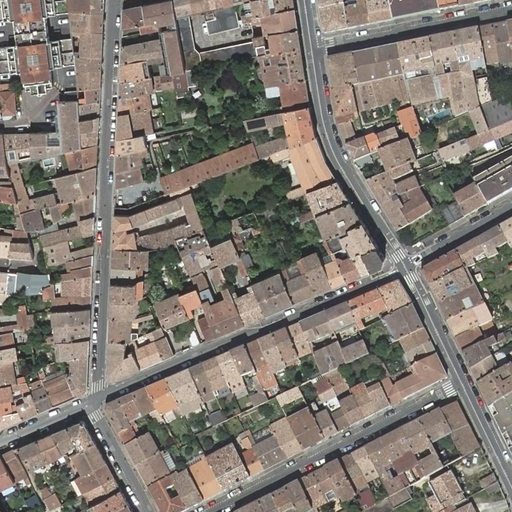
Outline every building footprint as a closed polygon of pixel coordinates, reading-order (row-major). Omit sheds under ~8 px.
[(70,12),(70,11),(68,0),(0,0),(0,20),(6,20),(11,20),(15,19),(18,45),(14,45),(9,46),(0,46),(0,73),(12,72),(17,71),(24,70),(27,90),(32,89),(33,93),(48,91),(48,87),(53,86),(51,67),(59,66),(63,66),(77,64),(76,55),(75,51),(73,38),(59,39),(55,40),(48,41),(45,15),(52,14),(56,14),(70,12)] [(68,0),(70,11),(104,13),(104,0),(68,0)] [(173,73),(186,70),(177,18),(173,0),(167,0),(144,5),(147,22),(156,21),(157,24),(160,23),(161,28),(162,38),(166,59),(168,68),(169,74),(173,73)] [(173,0),(177,18),(190,15),(194,14),(190,0),(173,0)] [(207,0),(190,0),(194,14),(205,11),(209,10),(207,0)] [(224,0),(207,0),(209,10),(226,6),(224,0)] [(242,16),(244,23),(252,21),(251,18),(279,11),(278,11),(295,8),(294,0),(252,0),(255,13),(249,14),(242,16)] [(252,0),(250,0),(246,1),(249,14),(255,13),(252,0)] [(318,0),(320,8),(344,3),(343,0),(318,0)] [(348,29),(370,24),(364,0),(358,0),(348,2),(349,7),(345,8),(348,29)] [(364,0),(370,24),(392,20),(387,0),(364,0)] [(411,16),(441,10),(439,0),(387,0),(392,20),(411,16)] [(439,0),(441,10),(458,6),(456,0),(439,0)] [(324,33),(348,29),(345,8),(344,3),(320,8),(323,33),(324,33)] [(209,10),(205,11),(209,34),(240,27),(240,24),(235,4),(226,6),(209,10)] [(123,36),(161,28),(160,23),(157,24),(156,21),(147,22),(144,5),(124,9),(124,10),(123,36)] [(251,18),(252,21),(252,24),(264,22),(271,21),(271,24),(270,23),(270,25),(271,34),(298,28),(295,8),(278,11),(279,11),(251,18)] [(103,31),(104,13),(70,11),(70,12),(72,30),(103,31)] [(177,18),(186,70),(196,69),(245,58),(248,58),(258,55),(255,41),(200,53),(195,48),(190,15),(177,18)] [(511,42),(508,22),(493,25),(499,54),(499,56),(500,61),(501,64),(511,61),(511,42)] [(493,25),(478,28),(484,57),(499,54),(493,25)] [(254,37),(255,41),(258,55),(260,55),(301,46),(298,28),(271,34),(270,34),(271,37),(272,47),(267,48),(265,39),(264,35),(263,35),(254,37)] [(478,28),(463,31),(472,71),(475,70),(477,69),(478,68),(476,63),(481,62),(482,66),(484,68),(486,68),(486,64),(484,57),(478,28)] [(102,56),(103,31),(72,30),(73,34),(81,34),(80,51),(75,51),(76,55),(102,56)] [(479,135),(511,122),(511,109),(508,97),(505,98),(494,103),(493,97),(488,77),(477,79),(478,85),(479,88),(476,89),(475,86),(473,74),(472,71),(463,31),(453,33),(462,72),(468,111),(479,135)] [(452,75),(462,72),(453,33),(429,38),(437,76),(437,78),(445,76),(443,65),(450,63),(452,75)] [(149,63),(166,59),(162,38),(122,46),(121,64),(148,59),(149,63)] [(429,38),(398,44),(405,74),(406,82),(437,76),(429,38)] [(398,44),(354,53),(359,84),(365,83),(378,80),(391,77),(405,74),(398,44)] [(301,46),(260,55),(261,59),(264,58),(269,82),(266,82),(267,86),(306,78),(301,46)] [(327,59),(332,89),(352,85),(359,84),(354,53),(328,58),(327,59)] [(499,54),(484,57),(486,64),(500,61),(499,56),(499,54)] [(101,70),(102,56),(76,55),(77,64),(78,72),(101,70)] [(264,58),(261,59),(266,82),(269,82),(264,58)] [(151,76),(149,63),(148,59),(121,64),(121,81),(148,77),(151,76)] [(443,65),(445,76),(452,75),(450,63),(443,65)] [(196,69),(186,70),(173,73),(175,88),(177,98),(191,96),(189,86),(199,85),(196,69)] [(101,86),(101,70),(78,72),(79,89),(101,86)] [(454,117),(468,111),(462,72),(452,75),(445,76),(437,78),(437,76),(406,82),(410,97),(412,104),(413,107),(425,103),(449,98),(454,117)] [(175,88),(173,73),(169,74),(163,75),(162,75),(162,77),(165,77),(166,85),(162,86),(163,90),(167,89),(175,88)] [(359,84),(352,85),(358,111),(371,108),(384,104),(396,101),(406,98),(410,97),(406,82),(405,74),(391,77),(378,80),(365,83),(359,84)] [(121,81),(120,98),(149,92),(151,92),(148,77),(121,81)] [(278,112),(310,105),(306,78),(267,86),(268,96),(282,94),(284,105),(281,106),(281,107),(277,108),(278,112)] [(2,117),(2,119),(10,119),(13,116),(13,113),(16,113),(14,91),(12,92),(11,89),(6,89),(6,84),(0,84),(0,89),(1,101),(2,117)] [(352,85),(332,89),(336,117),(358,111),(352,85)] [(100,101),(101,86),(79,89),(80,101),(80,104),(100,101)] [(80,101),(79,89),(66,90),(67,99),(60,100),(60,102),(61,102),(80,101)] [(120,98),(119,114),(152,109),(149,92),(120,98)] [(504,93),(493,97),(494,103),(505,98),(504,93)] [(61,102),(60,102),(62,130),(61,130),(63,151),(67,150),(83,147),(82,131),(81,120),(80,104),(80,101),(61,102)] [(99,116),(100,101),(80,104),(81,120),(99,116)] [(290,136),(292,146),(317,137),(310,105),(278,112),(255,117),(245,119),(247,125),(248,129),(249,129),(252,129),(287,121),(290,136)] [(118,139),(145,134),(154,132),(153,129),(150,113),(155,112),(158,114),(162,113),(160,107),(157,108),(152,109),(119,114),(118,139)] [(403,125),(409,140),(422,134),(413,107),(398,112),(403,125)] [(99,128),(99,116),(81,120),(82,131),(99,128)] [(338,122),(346,145),(356,141),(350,122),(349,119),(338,122)] [(511,122),(479,135),(440,151),(444,161),(511,133),(511,122)] [(371,154),(379,152),(383,150),(402,142),(404,141),(409,140),(403,125),(398,127),(395,128),(377,135),(374,134),(365,138),(371,154)] [(98,143),(99,128),(82,131),(83,147),(98,143)] [(254,143),(259,158),(262,157),(292,146),(290,136),(259,146),(252,129),(249,129),(251,136),(254,143)] [(47,155),(60,152),(63,151),(61,130),(31,132),(32,159),(37,157),(47,155)] [(0,184),(14,186),(9,170),(8,164),(3,134),(3,133),(0,132),(0,184)] [(8,164),(18,162),(32,159),(31,132),(3,134),(8,164)] [(146,140),(147,140),(146,137),(145,137),(145,134),(118,139),(118,154),(140,148),(147,145),(146,140)] [(292,146),(262,157),(264,162),(273,159),(274,161),(291,155),(304,187),(288,193),(290,199),(303,194),(307,192),(338,181),(326,161),(317,137),(292,146)] [(354,161),(370,155),(371,154),(365,138),(356,141),(346,145),(354,161)] [(384,166),(388,173),(411,164),(417,161),(414,152),(413,149),(409,140),(404,141),(402,142),(383,150),(379,152),(381,158),(384,166)] [(97,166),(98,143),(83,147),(67,150),(73,173),(97,166)] [(239,149),(245,164),(259,158),(254,143),(239,149)] [(118,154),(117,172),(145,165),(144,163),(142,155),(149,152),(147,146),(147,145),(140,148),(118,154)] [(229,153),(235,168),(245,164),(239,149),(229,153)] [(73,173),(67,150),(63,151),(60,152),(66,175),(73,173)] [(220,156),(226,171),(235,168),(229,153),(220,156)] [(354,161),(359,169),(373,163),(370,155),(354,161)] [(209,160),(216,175),(226,171),(220,156),(209,160)] [(471,167),(477,164),(475,158),(469,161),(471,167)] [(488,204),(511,190),(511,158),(474,180),(476,184),(488,204)] [(200,163),(206,179),(216,175),(209,160),(200,163)] [(15,189),(25,186),(18,162),(8,164),(9,170),(14,186),(15,189)] [(186,186),(189,185),(206,179),(200,163),(180,171),(186,186)] [(367,182),(381,204),(397,197),(407,193),(422,187),(420,183),(417,176),(396,185),(394,180),(414,171),(411,164),(388,173),(367,182)] [(117,172),(116,188),(144,180),(143,176),(141,169),(141,168),(145,167),(145,165),(117,172)] [(96,193),(97,166),(73,173),(66,175),(56,178),(60,192),(55,194),(57,203),(59,203),(67,201),(73,199),(96,193)] [(180,171),(170,175),(176,190),(186,186),(180,171)] [(166,194),(171,192),(176,190),(170,175),(160,179),(162,184),(166,194)] [(424,186),(436,181),(434,178),(420,183),(422,187),(424,186)] [(351,201),(338,181),(307,192),(309,197),(311,196),(317,194),(322,208),(316,210),(314,211),(316,216),(317,216),(351,201)] [(18,202),(15,189),(14,186),(0,184),(0,199),(15,201),(18,202)] [(465,216),(488,204),(476,184),(459,194),(456,189),(452,192),(455,196),(457,201),(465,216)] [(32,190),(31,185),(25,186),(15,189),(18,202),(21,213),(32,210),(30,205),(26,192),(32,190)] [(181,196),(192,192),(189,185),(186,186),(176,190),(171,192),(173,199),(178,197),(181,196)] [(401,210),(410,225),(433,210),(429,201),(423,191),(426,190),(424,186),(422,187),(407,193),(412,202),(403,207),(404,208),(401,210)] [(37,209),(39,208),(50,205),(57,203),(55,194),(55,192),(33,198),(35,204),(30,205),(32,210),(37,209)] [(187,214),(198,211),(192,192),(181,196),(185,207),(187,214)] [(95,210),(96,193),(73,199),(77,215),(95,210)] [(397,197),(403,207),(412,202),(407,193),(397,197)] [(311,196),(316,210),(322,208),(317,194),(311,196)] [(181,208),(178,197),(173,199),(161,203),(165,214),(181,208)] [(381,204),(397,232),(410,225),(401,210),(404,208),(403,207),(397,197),(381,204)] [(437,208),(433,199),(429,201),(433,210),(437,208)] [(70,212),(67,201),(59,203),(62,214),(70,212)] [(363,222),(351,201),(317,216),(319,221),(329,217),(334,230),(324,235),(326,239),(363,222)] [(455,222),(465,216),(457,201),(447,207),(447,208),(441,211),(446,220),(449,226),(455,222)] [(62,214),(59,203),(57,203),(50,205),(53,217),(62,214)] [(165,214),(161,203),(145,209),(149,220),(165,214)] [(267,207),(255,211),(257,218),(276,211),(272,205),(267,207)] [(24,224),(26,230),(37,230),(44,228),(39,208),(37,209),(32,210),(21,213),(22,216),(24,224)] [(149,220),(145,209),(130,215),(133,226),(149,220)] [(81,219),(95,216),(95,210),(77,215),(78,220),(81,219)] [(191,234),(205,229),(198,211),(187,214),(190,221),(192,227),(188,228),(191,234)] [(227,222),(233,238),(238,250),(244,247),(241,240),(242,239),(239,232),(252,227),(255,234),(263,231),(257,218),(255,211),(227,222)] [(298,217),(301,222),(316,216),(314,211),(298,217)] [(133,226),(130,215),(115,214),(114,231),(114,236),(114,248),(138,249),(135,233),(135,232),(128,233),(126,228),(133,226)] [(82,224),(85,235),(94,233),(95,216),(81,219),(82,224)] [(301,222),(298,223),(300,229),(319,221),(317,216),(316,216),(301,222)] [(283,224),(285,229),(298,223),(301,222),(298,217),(283,224)] [(329,217),(319,221),(324,235),(334,230),(329,217)] [(509,243),(511,241),(511,219),(499,226),(508,242),(509,243)] [(176,239),(191,234),(188,228),(186,222),(172,227),(176,239)] [(378,246),(363,222),(326,239),(325,240),(330,250),(330,252),(334,250),(345,245),(350,244),(350,246),(351,246),(351,247),(352,247),(353,247),(354,247),(357,253),(354,254),(363,274),(372,270),(364,252),(378,246)] [(59,230),(62,241),(85,235),(82,224),(79,225),(59,230)] [(486,253),(489,258),(499,254),(496,249),(508,242),(499,226),(478,238),(486,253)] [(155,248),(179,244),(176,239),(172,227),(150,233),(155,248)] [(242,239),(255,234),(252,227),(239,232),(242,239)] [(0,240),(12,241),(13,229),(8,229),(7,235),(0,234),(0,240)] [(12,241),(10,257),(34,259),(29,242),(27,234),(26,230),(13,229),(12,241)] [(212,247),(205,229),(191,234),(176,239),(179,244),(184,258),(187,265),(197,288),(203,303),(204,305),(209,302),(215,300),(201,269),(199,265),(214,259),(215,263),(217,266),(220,265),(219,264),(212,247)] [(41,246),(44,245),(62,241),(59,230),(46,233),(38,235),(40,242),(41,246)] [(149,249),(155,248),(150,233),(140,237),(138,232),(135,233),(138,249),(148,249),(149,249)] [(324,235),(313,239),(315,244),(325,240),(326,239),(324,235)] [(212,247),(219,264),(236,257),(237,259),(244,276),(248,274),(246,270),(240,254),(238,250),(233,238),(212,247)] [(455,251),(466,269),(468,268),(476,264),(474,259),(486,253),(478,238),(455,251)] [(0,255),(10,256),(10,257),(12,241),(0,240),(0,255)] [(62,241),(44,245),(48,267),(66,262),(72,260),(80,258),(93,255),(94,246),(69,254),(69,257),(64,258),(61,244),(62,244),(62,241)] [(337,258),(339,257),(339,255),(348,250),(345,245),(334,250),(337,258)] [(386,259),(378,246),(364,252),(372,270),(383,266),(386,259)] [(138,249),(114,248),(113,266),(142,267),(143,267),(144,252),(147,252),(149,252),(149,249),(148,249),(138,249)] [(333,287),(347,281),(337,258),(334,250),(330,252),(331,253),(334,260),(323,264),(333,287)] [(319,255),(318,251),(308,256),(310,260),(319,255)] [(421,271),(430,285),(466,269),(455,251),(422,270),(421,271)] [(240,254),(246,270),(253,267),(247,254),(245,255),(244,252),(240,254)] [(334,260),(331,253),(320,258),(323,264),(334,260)] [(347,281),(363,274),(354,254),(353,255),(344,259),(339,257),(337,258),(347,281)] [(92,276),(93,255),(80,258),(72,260),(66,262),(69,274),(58,276),(59,282),(65,281),(65,280),(92,276)] [(308,256),(302,259),(304,262),(317,294),(333,287),(323,264),(320,258),(319,255),(310,260),(308,256)] [(169,269),(187,265),(184,258),(166,262),(169,269)] [(201,269),(215,263),(214,259),(199,265),(201,269)] [(166,262),(159,264),(160,271),(169,269),(166,262)] [(294,304),(317,294),(304,262),(300,264),(301,266),(303,273),(289,279),(286,272),(286,270),(280,272),(281,273),(294,304)] [(220,266),(220,265),(217,266),(209,269),(217,286),(221,284),(227,282),(227,281),(220,266)] [(140,281),(142,280),(142,267),(113,266),(112,283),(134,284),(140,281)] [(303,273),(301,266),(286,272),(289,279),(303,273)] [(430,285),(439,303),(476,285),(475,282),(471,284),(465,272),(469,270),(468,268),(466,269),(430,285)] [(471,284),(475,282),(472,277),(471,275),(469,270),(465,272),(471,284)] [(6,294),(8,273),(0,271),(0,300),(14,302),(15,295),(6,294)] [(51,284),(50,276),(44,276),(8,273),(6,294),(15,295),(25,294),(44,293),(43,288),(52,285),(51,284)] [(266,315),(294,304),(281,273),(266,280),(253,285),(266,315)] [(91,294),(92,276),(65,280),(65,281),(65,294),(63,294),(63,297),(91,294)] [(142,284),(142,280),(140,281),(134,284),(112,283),(111,301),(133,301),(136,300),(137,284),(142,284)] [(249,286),(251,292),(252,294),(239,300),(238,297),(236,292),(235,292),(229,280),(227,281),(227,282),(229,286),(234,298),(245,324),(266,315),(253,285),(249,286)] [(398,281),(347,303),(359,329),(359,330),(365,328),(362,319),(382,311),(387,308),(389,312),(384,314),(379,316),(381,320),(382,320),(413,305),(411,301),(408,295),(399,281),(398,281)] [(54,283),(51,284),(52,285),(43,288),(44,293),(44,298),(53,297),(55,297),(54,283)] [(439,303),(447,321),(469,310),(481,305),(485,303),(483,300),(482,298),(482,297),(478,289),(478,288),(476,286),(476,285),(439,303)] [(217,336),(245,324),(234,298),(229,286),(223,289),(227,298),(228,301),(206,310),(206,311),(208,315),(217,336)] [(200,304),(203,303),(197,288),(180,295),(190,317),(192,322),(196,320),(191,308),(200,304)] [(154,303),(159,313),(184,303),(180,295),(180,294),(178,289),(175,290),(176,293),(154,303)] [(91,308),(91,294),(63,297),(55,297),(53,297),(54,311),(54,312),(91,308)] [(204,305),(206,310),(228,301),(227,298),(210,305),(209,302),(204,305)] [(132,318),(135,318),(135,315),(133,315),(133,301),(111,301),(110,318),(132,318)] [(159,313),(165,328),(190,317),(184,303),(159,313)] [(347,303),(326,312),(334,332),(337,338),(359,329),(347,303)] [(28,329),(26,314),(25,305),(17,306),(17,310),(19,324),(10,325),(10,326),(0,328),(0,333),(12,332),(17,331),(28,329)] [(424,328),(413,305),(382,320),(384,324),(387,322),(392,320),(398,334),(394,337),(391,338),(393,342),(400,339),(424,328)] [(447,321),(455,338),(477,327),(478,327),(489,321),(488,318),(485,320),(481,310),(483,309),(481,305),(469,310),(447,321)] [(90,322),(91,308),(54,312),(55,325),(58,325),(90,322)] [(326,312),(300,323),(309,342),(312,341),(334,332),(326,312)] [(208,315),(198,320),(207,341),(210,339),(217,336),(208,315)] [(132,322),(135,321),(135,318),(132,318),(110,318),(110,341),(127,341),(129,341),(135,339),(138,337),(138,333),(132,332),(132,322)] [(392,320),(387,322),(394,337),(398,334),(392,320)] [(478,327),(486,341),(495,337),(498,335),(491,321),(489,321),(478,327)] [(90,339),(90,322),(58,325),(59,334),(60,342),(90,339)] [(300,323),(287,329),(299,357),(312,351),(309,342),(300,323)] [(455,338),(462,352),(486,341),(478,327),(477,327),(455,338)] [(431,341),(424,328),(400,339),(406,353),(431,341)] [(152,331),(164,359),(174,355),(166,336),(162,338),(158,329),(152,331)] [(287,329),(273,334),(285,363),(295,359),(296,362),(300,360),(299,357),(287,329)] [(193,347),(201,343),(195,330),(187,333),(193,347)] [(141,369),(164,359),(152,331),(148,333),(152,342),(138,348),(135,339),(129,341),(130,344),(133,350),(141,369)] [(0,333),(0,348),(15,346),(12,332),(0,333)] [(273,334),(259,340),(273,374),(284,369),(284,368),(286,367),(286,366),(285,363),(273,334)] [(462,352),(470,369),(493,356),(489,347),(496,344),(498,343),(498,342),(503,339),(501,334),(498,335),(495,337),(486,341),(462,352)] [(56,342),(55,335),(47,338),(47,343),(54,343),(56,342)] [(313,353),(320,370),(322,375),(325,374),(330,372),(335,369),(339,368),(348,364),(342,351),(339,343),(337,338),(336,336),(332,337),(335,344),(319,351),(316,345),(314,346),(312,341),(309,342),(312,351),(313,353)] [(89,354),(90,339),(60,342),(56,342),(54,343),(54,346),(59,345),(61,345),(63,359),(72,357),(89,354)] [(259,340),(245,346),(257,374),(257,375),(264,390),(278,385),(273,374),(259,340)] [(114,380),(141,369),(133,350),(130,351),(131,354),(126,356),(126,344),(130,344),(129,341),(127,341),(110,341),(108,376),(114,380)] [(364,341),(342,351),(348,364),(349,363),(354,361),(367,354),(369,353),(364,341)] [(437,354),(431,341),(406,353),(411,362),(406,365),(407,368),(411,367),(437,354)] [(0,361),(12,360),(17,359),(15,346),(0,348),(0,361)] [(245,346),(231,352),(242,377),(253,372),(254,375),(257,374),(245,346)] [(493,356),(499,370),(510,364),(503,349),(493,356)] [(231,352),(218,358),(226,378),(229,386),(234,396),(238,394),(237,389),(236,386),(243,383),(243,380),(242,377),(231,352)] [(411,362),(406,353),(401,355),(406,365),(411,362)] [(87,389),(89,354),(72,357),(72,359),(71,373),(67,373),(76,396),(84,393),(87,389)] [(448,376),(437,354),(411,367),(415,375),(412,376),(400,382),(396,384),(397,384),(404,399),(448,376)] [(470,369),(478,383),(499,370),(493,356),(470,369)] [(68,361),(72,359),(72,357),(63,359),(61,359),(66,371),(68,371),(68,361)] [(218,358),(203,364),(211,384),(217,397),(220,395),(218,391),(229,386),(226,378),(218,358)] [(0,386),(27,382),(25,377),(18,378),(19,382),(15,382),(12,360),(0,361),(0,386)] [(478,383),(489,407),(511,392),(511,362),(510,364),(499,370),(478,383)] [(384,363),(378,366),(385,379),(389,377),(390,377),(384,363)] [(203,364),(190,370),(203,402),(217,397),(211,384),(203,364)] [(54,406),(76,396),(67,373),(48,381),(42,367),(38,369),(39,371),(42,379),(43,381),(54,406)] [(330,372),(325,374),(336,395),(349,388),(339,368),(335,369),(337,374),(332,376),(330,372)] [(190,370),(166,380),(179,406),(183,415),(186,413),(184,411),(182,406),(197,399),(199,404),(203,402),(190,370)] [(320,370),(306,375),(309,382),(311,380),(322,375),(320,370)] [(322,375),(311,380),(323,403),(336,396),(336,395),(325,374),(322,375)] [(250,396),(255,407),(256,406),(259,405),(268,400),(264,390),(257,375),(253,378),(259,393),(250,396)] [(389,377),(385,379),(379,382),(380,384),(391,406),(404,399),(397,384),(393,386),(389,377)] [(379,382),(377,378),(373,380),(376,385),(370,388),(367,383),(365,384),(367,389),(378,412),(391,406),(380,384),(379,382)] [(40,412),(54,406),(43,381),(42,379),(28,385),(32,393),(40,412)] [(166,380),(147,388),(155,404),(161,415),(173,409),(178,417),(183,415),(179,406),(166,380)] [(24,396),(32,393),(28,385),(27,382),(0,386),(0,402),(12,400),(11,390),(14,390),(21,389),(24,396)] [(365,383),(350,390),(352,395),(365,419),(378,412),(367,389),(365,384),(365,383)] [(282,394),(277,397),(285,413),(287,417),(288,418),(290,417),(285,405),(303,396),(298,387),(295,388),(282,394)] [(142,411),(144,415),(154,410),(155,414),(159,421),(163,419),(161,415),(155,404),(147,388),(133,394),(142,411)] [(511,392),(489,407),(499,428),(511,419),(511,392)] [(23,419),(40,412),(32,393),(24,396),(26,401),(17,405),(18,408),(19,411),(23,419)] [(133,394),(117,401),(127,419),(129,423),(144,415),(142,411),(133,394)] [(351,425),(365,419),(352,395),(339,401),(340,404),(351,425)] [(182,406),(184,411),(199,404),(197,399),(182,406)] [(245,402),(249,410),(255,407),(251,399),(245,402)] [(0,402),(0,415),(19,411),(18,408),(12,410),(11,403),(16,402),(14,400),(12,400),(0,402)] [(116,427),(126,446),(138,439),(129,423),(127,419),(117,401),(108,405),(106,409),(116,427)] [(439,456),(444,467),(478,448),(454,401),(438,409),(450,434),(432,444),(435,449),(437,453),(439,456)] [(338,432),(351,425),(340,404),(327,410),(338,432)] [(303,450),(325,439),(312,415),(310,409),(309,408),(290,417),(288,418),(303,450)] [(325,439),(338,432),(327,410),(321,413),(320,411),(315,414),(312,408),(310,409),(312,415),(325,439)] [(438,409),(420,419),(432,444),(450,434),(438,409)] [(211,420),(213,426),(222,423),(227,420),(224,415),(222,410),(209,415),(211,420)] [(19,411),(0,415),(0,428),(23,419),(19,411)] [(287,458),(303,450),(288,418),(287,417),(280,421),(270,426),(287,458)] [(420,419),(401,428),(413,451),(415,454),(418,453),(430,447),(432,450),(435,449),(432,444),(420,419)] [(511,419),(499,428),(506,442),(511,437),(511,419)] [(83,421),(68,427),(76,443),(80,450),(95,442),(92,435),(84,421),(83,421)] [(265,470),(287,458),(270,426),(267,427),(271,437),(256,444),(251,435),(248,437),(265,470)] [(68,427),(52,434),(63,454),(66,453),(64,449),(72,445),(76,452),(80,450),(76,443),(68,427)] [(388,498),(394,509),(413,499),(410,494),(413,493),(410,486),(426,477),(420,466),(419,463),(415,454),(413,451),(401,428),(381,438),(392,459),(393,462),(395,465),(401,478),(406,488),(391,496),(388,498)] [(126,446),(137,466),(159,453),(149,433),(138,439),(126,446)] [(248,437),(246,433),(240,436),(245,446),(249,448),(251,451),(242,456),(241,452),(238,453),(250,477),(265,470),(248,437)] [(52,434),(38,440),(49,462),(50,463),(64,455),(63,454),(52,434)] [(381,438),(365,446),(376,466),(376,467),(389,461),(390,464),(392,466),(395,465),(393,462),(392,459),(381,438)] [(38,440),(19,448),(31,471),(49,462),(38,440)] [(95,442),(80,450),(76,452),(73,454),(84,474),(106,462),(95,442)] [(208,453),(205,454),(207,459),(224,491),(250,477),(238,453),(233,444),(210,456),(208,453)] [(365,446),(352,453),(362,473),(376,466),(365,446)] [(1,455),(2,456),(15,481),(15,482),(23,478),(27,484),(30,483),(14,450),(13,449),(1,455)] [(162,457),(172,475),(173,474),(178,472),(166,450),(163,451),(165,455),(162,457)] [(137,466),(148,487),(170,476),(172,475),(162,457),(165,455),(163,451),(159,453),(137,466)] [(352,453),(339,460),(356,495),(364,511),(377,504),(371,491),(362,495),(359,490),(358,491),(357,489),(367,484),(364,476),(362,473),(352,453)] [(420,466),(426,477),(444,467),(439,456),(437,453),(422,461),(419,463),(420,466)] [(50,463),(52,466),(66,459),(66,458),(64,455),(50,463)] [(2,456),(0,457),(0,488),(15,481),(2,456)] [(188,471),(204,501),(224,491),(207,459),(187,469),(188,471)] [(339,460),(325,467),(339,495),(343,502),(356,495),(339,460)] [(376,467),(377,469),(378,470),(390,464),(389,461),(376,467)] [(49,462),(31,471),(33,476),(52,466),(50,463),(49,462)] [(84,474),(77,478),(76,479),(83,493),(114,476),(106,462),(84,474)] [(376,466),(362,473),(364,476),(377,469),(376,467),(376,466)] [(325,467),(312,474),(326,501),(339,495),(325,467)] [(180,495),(188,509),(204,501),(188,471),(187,469),(174,477),(173,474),(172,475),(170,476),(174,484),(180,495)] [(371,491),(377,504),(388,498),(391,496),(379,473),(378,470),(377,469),(364,476),(367,484),(371,491)] [(385,469),(379,473),(391,496),(406,488),(401,478),(393,483),(385,469)] [(428,500),(433,511),(442,511),(466,499),(463,493),(464,493),(452,470),(430,482),(436,495),(428,500)] [(486,489),(499,482),(494,473),(479,480),(484,490),(486,489)] [(299,481),(313,508),(314,511),(319,511),(316,507),(326,502),(326,501),(312,474),(299,481)] [(121,490),(114,476),(83,493),(91,506),(121,490)] [(170,476),(148,487),(161,511),(181,511),(188,509),(180,495),(171,500),(165,489),(174,484),(170,476)] [(285,488),(297,511),(305,511),(313,508),(299,481),(285,488)] [(499,482),(486,489),(488,495),(501,488),(499,482)] [(61,483),(42,493),(45,498),(55,492),(55,490),(62,486),(61,483)] [(297,511),(285,488),(272,494),(280,511),(297,511)] [(112,511),(128,503),(121,490),(91,506),(89,507),(91,511),(112,511)] [(47,498),(52,507),(60,502),(56,493),(47,498)] [(280,511),(272,494),(259,501),(264,511),(280,511)] [(37,495),(26,501),(30,509),(41,503),(37,495)] [(364,511),(362,511),(389,511),(394,509),(388,498),(377,504),(364,511)] [(466,499),(442,511),(476,511),(472,503),(471,503),(469,498),(466,499)] [(74,511),(69,501),(65,503),(70,511),(74,511)] [(264,511),(259,501),(236,511),(264,511)] [(112,511),(133,511),(128,503),(112,511)]
